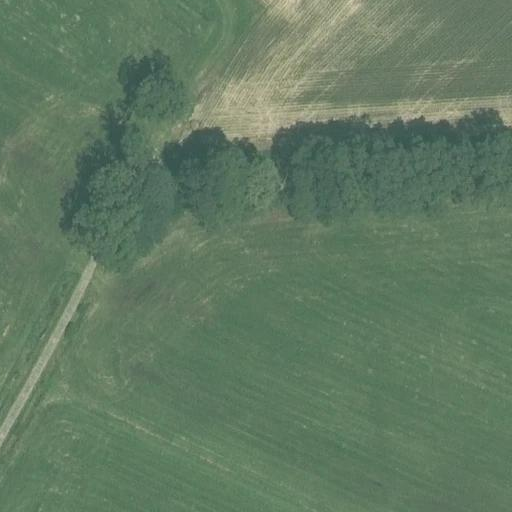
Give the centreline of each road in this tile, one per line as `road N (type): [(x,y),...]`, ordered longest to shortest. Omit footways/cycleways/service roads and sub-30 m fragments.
road 1 (track): [(511,158),(140,176),(0,431)]
road 2 (track): [(140,176),(218,25)]
